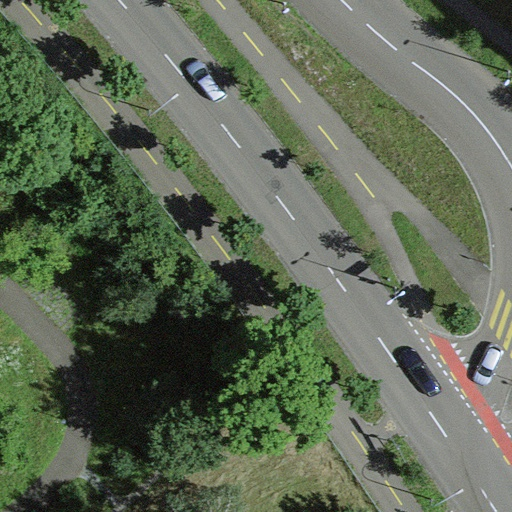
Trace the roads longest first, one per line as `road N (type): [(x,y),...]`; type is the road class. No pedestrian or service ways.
road 1 (primary): [(102,0),(324,259),(457,453)]
road 2 (motorway): [(167,0),(362,207),(511,338)]
road 3 (motorway): [(511,188),(317,0)]
road 4 (tertiary): [(511,161),(463,99),(339,0)]
